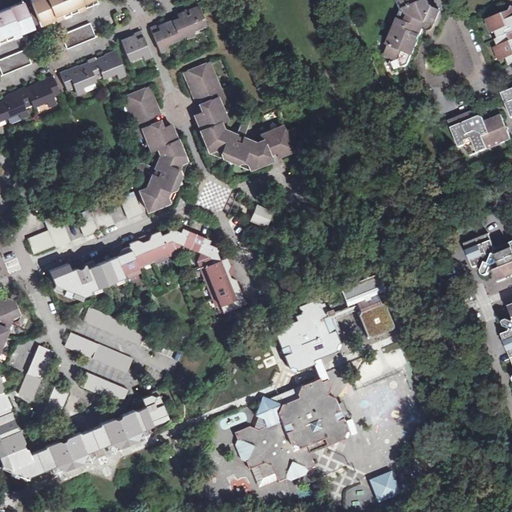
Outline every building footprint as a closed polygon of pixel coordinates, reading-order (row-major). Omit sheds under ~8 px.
[(31,0),(42,27),(53,22),(57,21),(55,15),(62,13),(64,18),(98,4),(96,0),(31,0)] [(398,0),(403,11),(384,56),(386,56),(385,58),(394,62),(392,64),(395,70),(408,65),(425,23),(433,26),(440,11),(432,7),(431,8),(428,7),(425,0),(398,0)] [(17,31),(19,36),(34,30),(22,2),(0,11),(0,43),(12,39),(10,34),(17,31)] [(168,49),(166,45),(185,36),(186,39),(194,36),(192,32),(206,26),(198,6),(178,14),(178,15),(179,17),(158,26),(157,24),(150,27),(161,52),(168,49)] [(511,7),(510,11),(494,18),(497,24),(493,26),(499,38),(496,40),(501,53),(504,52),(509,64),(511,63),(511,7)] [(57,21),(64,18),(62,13),(55,15),(57,21)] [(96,37),(90,23),(61,35),(67,49),(96,37)] [(130,59),(142,54),(144,59),(151,56),(141,31),(134,33),(134,34),(135,36),(122,41),(124,46),(130,59)] [(0,69),(2,75),(31,64),(29,58),(26,49),(0,59),(0,69)] [(73,86),(77,94),(84,91),(82,86),(96,81),(95,79),(102,76),(103,78),(116,73),(118,77),(126,74),(117,51),(96,60),(95,57),(88,60),(88,63),(68,71),(67,69),(59,72),(67,89),(73,86)] [(29,58),(31,64),(41,59),(39,55),(29,58)] [(246,164),(249,170),(271,161),(269,155),(270,155),(276,152),(279,158),(284,156),(285,153),(294,150),(292,146),(298,144),(293,129),(286,131),(283,123),(260,133),(262,138),(262,140),(255,142),(244,137),(245,135),(249,126),(247,121),(245,120),(240,123),(236,132),(235,133),(222,128),(220,121),(224,119),(222,113),(223,108),(221,104),(224,103),(226,102),(218,84),(215,84),(206,63),(184,73),(194,96),(196,99),(200,111),(193,114),(195,121),(199,122),(201,129),(198,130),(207,153),(213,150),(219,152),(221,158),(225,159),(227,157),(233,159),(232,163),(234,164),(240,162),(246,164)] [(0,119),(18,113),(20,117),(27,114),(25,107),(32,104),(33,107),(46,101),(48,105),(55,102),(52,95),(59,93),(52,75),(44,78),(45,80),(25,88),(25,86),(17,90),(18,91),(0,98),(0,119)] [(181,163),(186,161),(177,139),(174,139),(172,132),(172,127),(171,124),(163,126),(158,129),(155,123),(149,125),(146,118),(158,113),(158,112),(148,87),(125,97),(133,117),(131,120),(138,138),(141,137),(142,137),(144,141),(147,144),(150,150),(155,147),(158,155),(153,168),(152,167),(140,163),(137,164),(137,165),(139,171),(149,175),(150,175),(145,189),(138,192),(146,212),(167,203),(168,199),(167,195),(169,191),(173,190),(173,189),(175,185),(172,184),(175,178),(178,178),(181,173),(179,169),(181,163)] [(511,89),(503,94),(506,103),(511,116),(511,89)] [(501,115),(490,119),(492,123),(484,126),(483,123),(484,121),(483,118),(480,117),(476,118),(473,111),(449,121),(459,148),(463,146),(468,148),(470,155),(487,148),(486,144),(498,139),(500,143),(511,139),(501,115)] [(213,150),(207,153),(207,154),(221,159),(221,158),(219,152),(213,150)] [(232,163),(233,159),(227,157),(225,159),(226,165),(232,163)] [(179,169),(181,173),(182,174),(187,162),(186,161),(181,163),(179,169)] [(246,164),(240,162),(234,164),(234,165),(248,171),(249,170),(246,164)] [(127,219),(143,213),(134,192),(123,197),(119,198),(127,219)] [(114,224),(106,204),(103,205),(75,216),(83,237),(111,225),(114,224)] [(250,221),(266,227),(273,211),(257,204),(250,221)] [(52,217),(63,245),(71,242),(59,214),(52,217)] [(55,249),(63,245),(52,217),(43,220),(48,230),(27,239),(33,254),(53,246),(55,249)] [(54,286),(53,289),(62,292),(63,289),(69,287),(72,293),(71,296),(80,300),(82,296),(90,293),(89,290),(98,286),(102,289),(113,284),(114,279),(122,276),(124,280),(130,277),(131,275),(140,271),(139,266),(146,263),(149,265),(159,260),(160,258),(169,254),(170,256),(177,253),(180,245),(199,253),(197,262),(199,268),(201,267),(205,276),(204,279),(208,289),(210,290),(217,306),(219,306),(223,313),(245,304),(242,296),(241,296),(234,281),(236,280),(230,265),(228,266),(225,258),(219,261),(217,254),(219,248),(206,243),(207,239),(184,230),(183,233),(170,228),(168,233),(162,235),(160,231),(155,233),(156,236),(153,237),(151,233),(136,239),(138,243),(135,245),(133,242),(129,243),(130,245),(125,247),(127,251),(123,253),(121,247),(113,250),(116,256),(95,265),(93,261),(83,264),(82,267),(77,269),(77,268),(76,268),(70,270),(67,263),(62,265),(48,270),(54,286)] [(511,242),(495,250),(493,243),(489,234),(464,244),(474,268),(482,265),(484,268),(482,272),(484,275),(485,276),(488,274),(490,270),(493,268),(496,278),(499,282),(511,276),(511,242)] [(361,304),(363,308),(363,309),(357,312),(367,339),(394,328),(383,301),(381,302),(378,294),(386,290),(379,272),(340,288),(347,306),(360,301),(361,304)] [(0,346),(1,345),(0,343),(0,338),(4,336),(13,316),(18,313),(13,300),(4,304),(1,295),(0,295),(0,346)] [(259,417),(254,428),(250,426),(234,433),(237,440),(234,445),(240,460),(246,462),(249,469),(250,469),(257,466),(262,479),(275,474),(278,480),(278,482),(286,478),(290,481),(307,475),(307,470),(315,467),(309,453),(306,445),(324,438),(327,446),(345,438),(349,430),(335,398),(326,394),(330,385),(327,379),(323,370),(319,358),(335,351),(339,342),(331,321),(330,317),(330,316),(334,314),(331,308),(327,310),(323,302),(315,299),(298,306),(300,313),(295,315),(296,320),(278,327),(276,335),(289,368),(297,371),(314,364),(317,372),(320,378),(301,386),(297,394),(299,399),(293,402),(293,400),(281,404),(267,399),(265,403),(260,402),(255,415),(259,417)] [(330,317),(331,321),(363,308),(361,304),(330,317)] [(511,359),(511,358),(511,305),(509,306),(511,312),(511,313),(511,321),(511,322),(508,320),(504,322),(504,324),(505,327),(508,328),(510,332),(502,336),(505,344),(509,353),(511,359)] [(83,322),(138,345),(144,331),(89,307),(83,322)] [(65,347),(120,371),(126,373),(132,359),(126,356),(70,333),(65,347)] [(18,394),(33,400),(52,352),(38,346),(18,394)] [(80,387),(122,405),(128,390),(86,372),(80,387)] [(0,462),(1,465),(29,476),(53,466),(63,470),(82,463),(87,453),(96,449),(108,444),(119,448),(137,441),(141,430),(160,422),(162,420),(167,418),(157,391),(150,394),(152,399),(148,401),(146,398),(141,399),(143,404),(145,408),(136,411),(134,410),(120,415),(119,418),(115,420),(113,418),(100,423),(99,426),(81,434),(78,432),(65,437),(64,440),(60,442),(57,440),(44,446),(43,449),(29,454),(27,449),(24,449),(22,443),(24,441),(18,428),(15,427),(8,409),(9,407),(4,394),(2,393),(0,390),(1,387),(0,383),(0,462)] [(43,413),(57,419),(69,391),(54,385),(43,413)] [(306,445),(309,453),(327,446),(324,438),(306,445)] [(257,466),(250,469),(258,488),(278,480),(275,474),(262,479),(257,466)] [(376,504),(400,495),(391,471),(367,481),(376,504)] [(363,488),(346,488),(346,505),(362,505),(363,488)]
